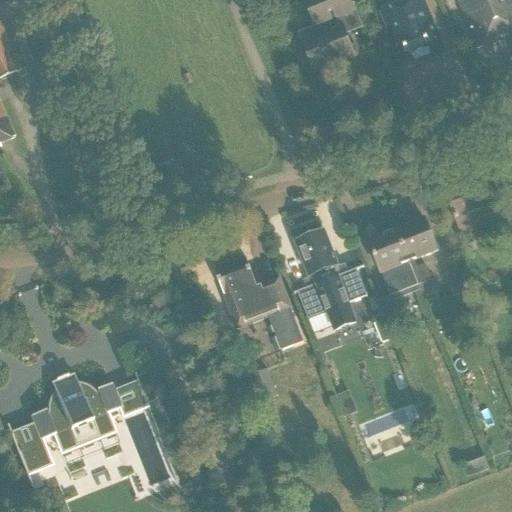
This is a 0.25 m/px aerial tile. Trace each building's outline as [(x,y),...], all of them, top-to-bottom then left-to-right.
[(347,36),(363,29),(351,0),(303,0),(318,36),(302,42),(314,72),(355,56),(347,36)] [(511,58),(511,0),(458,0),(478,50),(493,44),(493,45),(505,41),(511,58)] [(430,22),(423,1),(384,16),(396,48),(393,49),(402,70),(405,68),(407,70),(415,67),(415,65),(444,54),(431,21),(430,22)] [(0,147),(0,145),(14,139),(0,105),(0,81),(20,72),(0,27),(0,148),(0,147)] [(164,189),(178,185),(172,166),(170,166),(169,163),(158,166),(159,170),(158,171),(164,189)] [(493,178),(447,195),(458,226),(473,221),(475,228),(484,241),(495,237),(496,241),(511,235),(511,220),(510,216),(507,217),(493,178)] [(435,290),(431,281),(425,266),(417,269),(414,262),(437,253),(425,221),(397,232),(420,290),(422,295),(435,290)] [(389,323),(400,318),(393,301),(420,290),(397,232),(369,243),(390,296),(380,300),(389,323)] [(309,278),(310,277),(315,288),(298,295),(308,321),(328,313),(335,333),(356,325),(348,305),(367,298),(357,272),(341,278),(336,267),(338,267),(324,233),(296,244),(309,278)] [(257,288),(246,259),(214,270),(237,331),(271,318),(283,352),(304,344),(280,280),(257,288)] [(455,298),(466,293),(457,270),(446,275),(455,298)] [(393,340),(383,314),(374,318),(384,343),(393,340)] [(278,396),(267,370),(248,378),(259,404),(278,396)] [(34,424),(10,434),(21,464),(26,477),(52,467),(47,454),(42,441),(54,436),(63,458),(116,436),(107,414),(145,400),(138,383),(114,392),(111,385),(97,391),(98,393),(97,394),(92,389),(90,384),(87,386),(77,383),(74,375),(68,377),(68,376),(56,381),(57,382),(51,384),(55,392),(49,401),(46,402),(48,407),(48,413),(47,414),(45,411),(31,417),(34,424)] [(159,401),(147,406),(157,432),(170,427),(159,401)]
